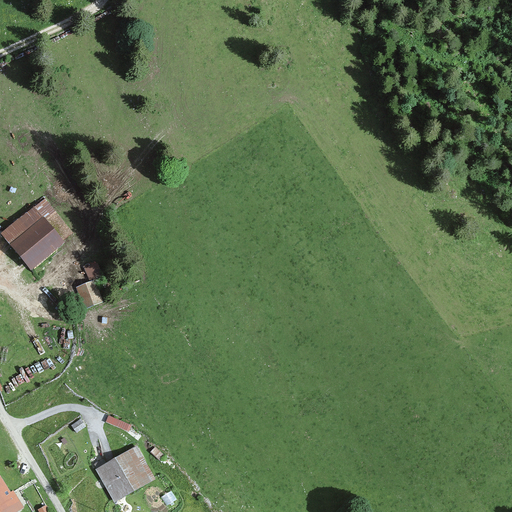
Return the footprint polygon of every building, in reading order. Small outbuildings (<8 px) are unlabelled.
[(61,205),(47,189),(0,229),(0,237),(9,249),(44,220),(61,205)] [(44,220),(9,249),(31,274),(65,244),(44,220)] [(91,279),(104,274),(99,261),(86,266),(91,279)] [(98,281),(78,288),(87,310),(107,303),(98,281)] [(136,426),(111,415),(107,423),(132,435),(136,426)] [(139,449),(95,471),(112,506),(157,483),(139,449)] [(0,511),(20,511),(24,509),(0,470),(0,511)]
